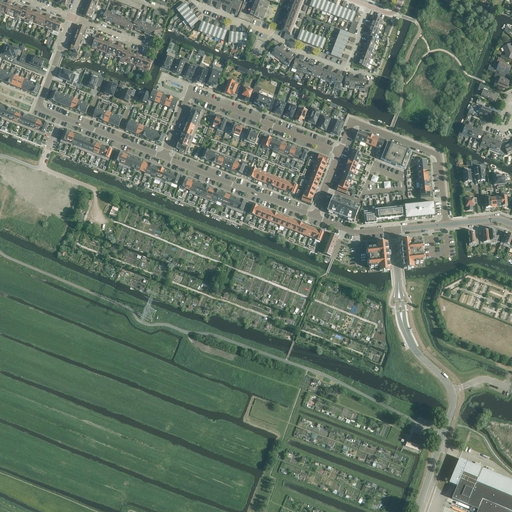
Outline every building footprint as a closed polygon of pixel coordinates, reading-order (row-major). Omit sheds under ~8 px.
[(226,0),(221,0),(218,8),(220,9),(222,5),(224,6),(226,0)] [(237,1),(235,0),(231,0),(227,12),(230,13),(231,9),(234,10),(237,1)] [(253,5),(264,10),(264,7),(267,8),(268,6),(255,0),(253,5)] [(293,0),(281,32),(285,33),(286,33),(288,34),(290,35),(303,0),(293,0)] [(5,15),(10,2),(8,1),(7,4),(7,5),(4,4),(0,13),(5,15)] [(88,4),(87,6),(96,10),(98,5),(87,1),(86,3),(88,4)] [(237,16),(242,2),(237,1),(234,10),(236,11),(235,15),(237,16)] [(10,17),(13,7),(10,6),(10,5),(11,5),(12,3),(10,2),(5,15),(10,17)] [(176,10),(179,13),(187,7),(184,3),(176,10)] [(14,18),(19,6),(17,5),(16,7),(17,8),(17,9),(13,7),(10,17),(14,18)] [(251,10),(264,16),(265,13),(263,12),(264,10),(253,5),(251,10)] [(23,11),(19,10),(20,9),(21,7),(19,6),(14,18),(19,20),(20,19),(23,11)] [(83,10),(94,15),(96,10),(87,6),(86,9),(84,9),(83,10)] [(20,19),(25,20),(29,8),(27,7),(27,9),(25,10),(23,9),(23,11),(20,19)] [(179,13),(182,17),(190,10),(187,7),(179,13)] [(29,8),(25,20),(23,23),(28,25),(29,22),(33,13),(29,12),(30,11),(31,11),(31,9),(29,8)] [(92,20),(94,15),(83,10),(82,12),(84,13),(83,16),(92,20)] [(185,20),(193,14),(190,10),(182,17),(185,20)] [(260,18),(263,19),(264,16),(251,10),(249,16),(251,17),(254,18),(260,20),(260,18)] [(29,22),(32,23),(34,24),(39,12),(37,11),(36,13),(37,13),(36,14),(33,13),(29,22)] [(105,23),(107,23),(111,13),(106,11),(103,19),(106,21),(105,23)] [(39,12),(34,24),(39,26),(42,17),(39,15),(39,14),(40,15),(41,12),(39,12)] [(111,13),(107,23),(109,24),(109,22),(112,23),(116,14),(111,13)] [(46,17),(46,18),(42,17),(39,26),(44,28),(48,15),(46,14),(46,17)] [(116,14),(112,23),(115,24),(114,26),(116,27),(120,16),(116,14)] [(193,14),(185,20),(188,24),(196,17),(193,14)] [(44,28),(48,30),(52,20),(49,19),(49,18),(50,18),(50,16),(48,15),(44,28)] [(373,19),(372,22),(381,25),(383,20),(370,15),(369,18),(373,19)] [(120,16),(116,27),(118,28),(119,26),(122,27),(125,18),(120,16)] [(199,21),(196,17),(188,24),(191,27),(199,21)] [(52,20),(48,30),(47,33),(52,34),(58,19),(56,18),(55,20),(56,21),(55,22),(52,20)] [(125,18),(122,27),(125,28),(124,30),(126,31),(130,20),(125,18)] [(57,36),(58,33),(62,24),(58,23),(58,22),(59,22),(60,20),(58,19),(52,34),(57,36)] [(136,19),(135,22),(132,28),(133,28),(135,29),(135,31),(137,31),(141,21),(136,19)] [(128,29),(132,31),(133,28),(132,28),(135,22),(130,20),(126,31),(128,31),(128,29)] [(145,23),(142,21),(141,21),(137,31),(138,32),(139,30),(142,31),(145,23)] [(198,32),(202,34),(206,24),(202,22),(198,32)] [(366,25),(380,30),(381,25),(372,22),(371,24),(367,23),(366,25)] [(142,31),(144,32),(145,32),(144,34),(146,35),(150,24),(145,23),(142,31)] [(150,24),(146,35),(148,36),(149,34),(152,35),(155,26),(150,24)] [(370,29),(369,31),(378,35),(380,30),(366,25),(366,27),(370,29)] [(76,28),(76,30),(86,34),(88,29),(79,26),(78,29),(76,28)] [(162,29),(157,27),(155,26),(152,35),(156,37),(158,34),(160,35),(162,29)] [(77,33),(76,36),(84,39),(86,34),(76,30),(75,32),(77,33)] [(227,32),(223,30),(219,40),(223,42),(227,32)] [(297,40),(301,42),(305,32),(301,31),(297,40)] [(350,34),(341,31),(339,35),(349,39),(350,34)] [(364,32),(363,35),(365,36),(365,35),(378,40),(376,40),(378,35),(369,31),(368,34),(364,32)] [(367,42),(376,45),(378,40),(365,35),(365,36),(364,38),(368,39),(367,42)] [(72,40),(83,44),(84,39),(76,36),(75,38),(73,38),(72,40)] [(96,51),(101,38),(99,37),(98,41),(95,40),(91,49),(96,51)] [(101,38),(96,51),(101,52),(105,43),(102,42),(103,39),(101,38)] [(318,48),(322,50),(326,40),(322,39),(318,48)] [(73,42),(72,45),(81,49),(83,44),(72,40),(71,41),(73,42)] [(105,43),(101,52),(106,54),(111,42),(109,41),(107,44),(105,43)] [(111,42),(106,54),(111,56),(114,47),(111,46),(113,42),(111,42)] [(362,43),(362,45),(375,50),(376,45),(367,42),(366,44),(362,43)] [(511,43),(502,48),(505,55),(504,57),(511,60),(511,43)] [(114,47),(111,56),(115,58),(120,45),(118,44),(117,48),(114,47)] [(2,53),(0,57),(7,59),(8,56),(11,57),(12,58),(12,56),(13,56),(16,58),(17,55),(20,56),(22,52),(17,50),(19,47),(16,46),(13,45),(12,48),(8,46),(4,54),(2,53)] [(77,59),(81,49),(72,45),(70,50),(73,51),(71,57),(77,59)] [(115,58),(120,60),(123,51),(124,51),(124,50),(121,49),(122,46),(120,45),(115,58)] [(271,55),(275,58),(284,46),(282,45),(279,48),(277,47),(272,53),(270,51),(266,56),(269,58),(271,55)] [(375,50),(362,45),(361,47),(365,49),(364,51),(373,55),(375,50)] [(275,58),(279,61),(285,53),(283,51),(286,48),(284,46),(275,58)] [(120,61),(122,61),(125,62),(129,50),(127,49),(126,52),(124,51),(123,51),(120,60),(120,61)] [(129,50),(125,62),(129,64),(133,55),(130,54),(131,51),(129,50)] [(283,64),(292,52),(290,51),(288,54),(285,53),(279,61),(283,64)] [(358,54),(371,59),(373,55),(364,51),(363,54),(359,52),(358,54)] [(292,52),(283,64),(288,67),(294,59),(291,57),(294,54),(292,52)] [(332,52),(331,56),(341,60),(342,55),(332,52)] [(133,55),(129,64),(134,66),(139,53),(137,53),(136,56),(133,55)] [(142,58),(140,57),(141,54),(139,53),(134,66),(139,68),(142,58)] [(371,59),(358,54),(357,57),(361,58),(360,61),(369,64),(371,59)] [(33,56),(30,64),(41,69),(41,68),(42,66),(44,61),(33,56)] [(166,57),(162,69),(169,71),(171,66),(174,67),(178,58),(174,57),(173,60),(166,57)] [(292,69),(297,71),(302,57),(300,57),(298,61),(296,60),(292,69)] [(297,71),(302,73),(305,63),(303,62),(304,58),(302,57),(297,71)] [(142,69),(144,70),(146,70),(148,71),(149,71),(150,69),(152,62),(149,61),(146,60),(144,59),(142,58),(139,68),(142,69)] [(505,61),(498,58),(497,62),(499,63),(496,70),(508,74),(511,67),(504,64),(505,61)] [(189,61),(184,59),(182,63),(178,61),(173,72),(176,73),(175,74),(179,75),(180,74),(180,75),(183,67),(186,68),(189,61)] [(305,63),(302,73),(306,75),(312,61),(309,60),(308,64),(305,63)] [(312,61),(306,75),(311,76),(315,67),(312,66),(314,62),(312,61)] [(369,64),(360,61),(359,63),(355,62),(354,64),(367,69),(369,64)] [(197,82),(204,85),(209,72),(203,69),(205,65),(201,64),(197,73),(200,74),(197,82)] [(311,76),(316,78),(321,65),(319,64),(317,68),(315,67),(311,76)] [(188,65),(184,77),(191,80),(193,74),(196,75),(198,69),(188,65)] [(316,78),(321,80),(324,71),(322,70),(323,66),(321,65),(316,78)] [(324,71),(321,80),(325,82),(331,68),(328,68),(327,72),(324,71)] [(330,84),(334,74),(331,73),(333,69),(331,68),(325,82),(330,84)] [(60,74),(59,77),(60,77),(60,78),(67,81),(66,84),(68,85),(72,86),(76,75),(63,70),(62,74),(61,75),(60,74)] [(212,70),(206,85),(208,86),(208,87),(213,89),(214,86),(217,87),(220,78),(219,78),(221,73),(212,70)] [(334,74),(330,84),(335,85),(340,72),(338,71),(336,75),(334,74)] [(6,83),(10,74),(5,72),(1,81),(6,83)] [(340,72),(335,85),(340,87),(341,83),(343,84),(344,79),(343,79),(343,78),(341,77),(342,73),(340,72)] [(505,77),(496,73),(494,77),(499,79),(497,83),(498,83),(497,86),(507,90),(508,87),(510,82),(504,80),(505,77)] [(11,85),(15,76),(10,74),(6,83),(11,85)] [(344,89),(350,89),(351,75),(349,75),(348,79),(345,79),(344,79),(343,84),(345,84),(344,89)] [(16,87),(20,78),(15,76),(11,85),(16,87)] [(363,76),(361,76),(360,90),(360,92),(364,92),(364,93),(368,94),(368,88),(365,88),(366,81),(363,81),(363,76)] [(91,77),(87,87),(95,90),(96,86),(100,88),(104,78),(99,77),(98,79),(91,77)] [(21,89),(25,80),(20,78),(16,87),(21,89)] [(26,91),(30,82),(25,80),(21,89),(26,91)] [(109,83),(105,94),(109,96),(112,97),(113,97),(117,86),(118,84),(118,83),(113,81),(113,82),(112,84),(109,83)] [(225,90),(224,93),(230,96),(231,95),(234,96),(235,92),(239,94),(242,88),(238,86),(238,85),(235,84),(235,83),(229,81),(227,86),(226,86),(224,90),(225,90)] [(31,93),(35,84),(30,82),(26,91),(31,93)] [(270,107),(275,94),(268,92),(267,95),(261,92),(264,85),(258,82),(254,92),(259,94),(256,101),(261,103),(260,104),(265,106),(265,105),(270,107)] [(36,95),(40,86),(35,84),(31,93),(36,95)] [(489,88),(480,85),(478,90),(483,92),(481,97),(489,100),(488,101),(495,104),(498,95),(494,93),(494,94),(487,92),(489,88)] [(244,96),(242,100),(248,102),(249,99),(250,99),(253,91),(245,88),(245,89),(242,88),(240,94),(242,95),(242,96),(244,96)] [(136,92),(130,89),(129,91),(125,90),(121,100),(128,103),(131,96),(134,98),(136,92)] [(55,103),(59,93),(54,91),(50,100),(55,103)] [(154,102),(158,93),(153,91),(149,100),(154,102)] [(150,95),(143,92),(142,96),(137,94),(135,97),(141,99),(140,102),(146,105),(147,102),(148,102),(150,99),(149,99),(150,95)] [(60,104),(64,95),(59,93),(55,103),(60,104)] [(160,104),(163,95),(158,93),(154,102),(160,104)] [(65,106),(69,97),(64,95),(60,104),(65,106)] [(165,106),(168,97),(163,95),(160,104),(165,106)] [(70,108),(74,99),(69,97),(65,106),(70,108)] [(170,108),(173,99),(168,97),(165,106),(170,108)] [(75,110),(79,101),(74,99),(70,108),(75,110)] [(175,110),(178,101),(173,99),(170,108),(175,110)] [(80,112),(84,103),(79,101),(75,110),(80,112)] [(285,104),(278,101),(278,102),(276,107),(275,109),(276,109),(275,113),(281,116),(285,104)] [(86,115),(89,105),(84,103),(80,112),(86,115)] [(290,105),(287,103),(285,109),(288,111),(286,116),(288,117),(292,119),(296,108),(290,105)] [(300,105),(296,114),(298,115),(297,118),(302,121),(304,117),(305,117),(309,109),(300,105)] [(492,111),(482,107),(479,105),(476,112),(479,114),(489,118),(492,111)] [(6,108),(2,117),(8,119),(11,110),(6,108)] [(98,119),(102,110),(97,108),(93,117),(98,119)] [(190,113),(199,117),(201,112),(192,108),(190,113)] [(11,110),(8,119),(13,121),(17,112),(11,110)] [(103,121),(107,112),(102,110),(98,119),(103,121)] [(320,113),(313,110),(312,113),(311,117),(308,123),(315,126),(320,113)] [(17,112),(13,121),(18,124),(22,114),(17,112)] [(108,123),(112,114),(107,112),(103,121),(108,123)] [(190,113),(188,118),(197,122),(199,117),(190,113)] [(22,114),(18,124),(24,126),(27,116),(22,114)] [(113,125),(117,116),(112,114),(108,123),(113,125)] [(321,114),(319,120),(321,121),(318,129),(323,131),(323,130),(325,131),(330,120),(323,118),(324,115),(321,114)] [(27,116),(24,126),(29,128),(33,119),(27,116)] [(119,127),(122,118),(117,116),(113,125),(119,127)] [(188,118),(186,123),(195,127),(197,122),(188,118)] [(217,130),(221,120),(216,118),(215,122),(212,121),(212,122),(210,125),(210,127),(212,128),(217,130)] [(33,119),(29,128),(34,130),(38,121),(33,119)] [(331,133),(331,134),(337,137),(342,123),(332,119),(327,132),(331,133)] [(228,127),(225,126),(227,122),(221,120),(217,130),(217,131),(223,133),(223,132),(226,133),(228,127)] [(38,121),(34,130),(40,132),(43,123),(38,121)] [(131,132),(135,123),(129,121),(126,130),(131,132)] [(467,136),(472,121),(470,121),(470,123),(469,123),(468,126),(465,125),(463,132),(460,131),(459,135),(466,138),(467,136)] [(43,123),(40,132),(45,134),(49,125),(43,123)] [(136,134),(140,125),(135,123),(131,132),(136,134)] [(184,128),(193,132),(195,127),(186,123),(184,128)] [(233,136),(237,126),(232,124),(231,128),(228,127),(226,133),(228,134),(233,136)] [(141,136),(145,127),(140,125),(136,134),(141,136)] [(475,140),(480,127),(481,126),(479,125),(478,126),(477,130),(474,129),(471,138),(475,140)] [(244,133),(241,132),(243,128),(238,126),(237,126),(233,136),(233,137),(238,139),(239,138),(242,139),(244,133)] [(146,138),(150,129),(145,127),(141,136),(146,138)] [(475,140),(480,141),(483,133),(481,132),(483,128),(480,127),(475,140)] [(191,137),(193,132),(184,128),(182,133),(191,137)] [(151,140),(155,131),(150,129),(146,138),(151,140)] [(249,144),(254,132),(248,130),(247,134),(244,133),(242,139),(244,140),(244,141),(249,144)] [(65,131),(61,140),(67,143),(70,133),(65,131)] [(156,142),(160,133),(155,131),(151,140),(156,142)] [(355,140),(361,142),(364,133),(359,131),(355,140)] [(260,139),(257,138),(259,134),(254,132),(249,144),(254,146),(255,145),(258,146),(260,139)] [(70,133),(67,143),(72,145),(76,135),(70,133)] [(161,144),(165,135),(160,133),(156,142),(161,144)] [(180,139),(189,142),(191,137),(182,133),(180,139)] [(361,142),(366,144),(369,135),(364,133),(361,142)] [(485,147),(490,134),(488,133),(486,137),(484,136),(481,145),(485,147)] [(76,135),(72,145),(77,147),(81,138),(76,135)] [(366,144),(371,146),(374,137),(369,135),(366,144)] [(272,139),(267,137),(266,140),(263,146),(268,148),(272,139)] [(371,146),(376,148),(379,139),(374,137),(371,146)] [(493,153),(499,138),(497,137),(495,141),(493,140),(490,148),(489,151),(493,153)] [(81,138),(77,147),(83,149),(86,140),(81,138)] [(498,154),(503,156),(503,150),(503,146),(502,145),(502,143),(501,143),(501,141),(500,141),(501,139),(499,138),(493,153),(498,154)] [(178,144),(187,147),(189,142),(180,139),(178,144)] [(277,141),(272,139),(268,148),(273,150),(277,141)] [(381,150),(385,141),(379,139),(376,148),(381,150)] [(86,140),(83,149),(88,151),(91,142),(86,140)] [(282,143),(277,141),(273,150),(278,152),(282,143)] [(508,156),(511,153),(507,141),(505,142),(506,146),(504,147),(503,146),(503,150),(503,156),(506,156),(507,155),(508,156)] [(91,142),(88,151),(93,153),(97,144),(91,142)] [(287,145),(282,143),(278,152),(283,154),(287,145)] [(388,143),(381,160),(384,161),(384,162),(390,164),(391,163),(396,165),(395,166),(396,167),(396,166),(402,169),(402,168),(405,170),(412,153),(409,151),(391,144),(388,143)] [(97,144),(93,153),(98,155),(102,146),(97,144)] [(185,152),(187,147),(178,144),(176,149),(185,152)] [(292,147),(287,145),(283,154),(288,156),(292,147)] [(102,146),(98,155),(104,157),(107,148),(102,146)] [(297,149),(292,147),(288,156),(293,158),(297,149)] [(107,148),(104,157),(109,159),(113,150),(107,148)] [(302,151),(297,149),(293,158),(298,160),(302,151)] [(206,161),(210,152),(205,150),(201,159),(206,161)] [(307,153),(302,151),(298,160),(304,162),(307,153)] [(360,159),(362,154),(353,151),(351,156),(360,159)] [(114,161),(120,163),(123,154),(118,152),(114,161)] [(211,163),(215,154),(210,152),(206,161),(211,163)] [(120,163),(125,165),(128,156),(123,154),(120,163)] [(216,165),(220,156),(215,154),(211,163),(216,165)] [(326,164),(329,159),(319,155),(317,161),(326,164)] [(125,165),(130,168),(134,158),(128,156),(125,165)] [(222,167),(225,158),(220,156),(216,165),(222,167)] [(358,164),(360,159),(351,156),(349,161),(358,164)] [(130,168),(135,170),(139,160),(134,158),(130,168)] [(227,169),(230,160),(225,158),(222,167),(227,169)] [(135,170),(141,172),(144,163),(139,160),(135,170)] [(232,171),(235,162),(230,160),(227,169),(232,171)] [(324,169),(326,164),(317,161),(315,166),(324,169)] [(356,169),(358,164),(349,161),(347,166),(356,169)] [(237,173),(240,164),(235,162),(232,171),(237,173)] [(141,172),(146,174),(150,165),(144,163),(141,172)] [(242,175),(246,166),(240,164),(237,173),(242,175)] [(146,174),(151,176),(155,167),(150,165),(146,174)] [(484,176),(485,176),(485,172),(484,172),(483,168),(479,168),(478,165),(474,166),(474,169),(475,176),(477,176),(478,182),(485,181),(484,176)] [(323,174),(324,169),(315,166),(313,171),(323,174)] [(354,174),(356,169),(347,166),(345,171),(354,174)] [(151,176),(157,178),(160,169),(155,167),(151,176)] [(254,179),(257,170),(252,168),(249,177),(254,179)] [(157,178),(162,180),(165,171),(160,169),(157,178)] [(254,179),(259,181),(262,172),(257,170),(254,179)] [(162,180),(167,182),(170,173),(165,171),(162,180)] [(321,179),(323,174),(313,171),(311,176),(321,179)] [(352,179),(354,174),(345,171),(343,176),(352,179)] [(471,171),(464,172),(465,183),(472,182),(471,171)] [(259,181),(264,183),(267,174),(262,172),(259,181)] [(167,182),(172,184),(175,175),(170,173),(167,182)] [(264,183),(269,185),(272,176),(267,174),(264,183)] [(172,184),(177,186),(181,177),(175,175),(172,184)] [(504,175),(493,177),(494,186),(498,185),(499,187),(504,186),(504,185),(505,184),(504,175)] [(269,185),(274,187),(278,178),(272,176),(269,185)] [(319,184),(321,179),(311,176),(309,181),(319,184)] [(350,185),(352,179),(343,176),(341,181),(350,185)] [(179,187),(185,189),(189,180),(183,178),(179,187)] [(274,187),(279,189),(283,180),(278,178),(274,187)] [(185,189),(190,191),(194,182),(189,180),(185,189)] [(279,189),(284,191),(288,182),(283,180),(279,189)] [(317,189),(319,184),(309,181),(307,186),(317,189)] [(348,190),(350,185),(341,181),(339,186),(348,190)] [(190,191),(195,193),(199,184),(194,182),(190,191)] [(284,191),(289,193),(293,184),(288,182),(284,191)] [(195,193),(200,195),(204,186),(199,184),(195,193)] [(289,193),(294,195),(298,186),(293,184),(289,193)] [(200,195),(205,197),(209,188),(204,186),(200,195)] [(315,194),(317,189),(307,186),(305,191),(315,194)] [(346,195),(348,190),(339,186),(337,191),(346,195)] [(205,197),(211,199),(214,190),(209,188),(205,197)] [(211,199),(216,201),(220,192),(214,190),(211,199)] [(305,191),(303,196),(313,199),(315,194),(305,191)] [(216,201),(221,203),(225,194),(220,192),(216,201)] [(221,203),(227,205),(230,196),(225,194),(221,203)] [(354,222),(360,206),(333,195),(327,212),(354,222)] [(227,205),(232,208),(235,198),(230,196),(227,205)] [(313,199),(303,196),(301,201),(311,205),(313,199)] [(232,208),(237,210),(241,200),(235,198),(232,208)] [(474,199),(465,199),(466,207),(467,211),(473,211),(472,207),(474,207),(474,204),(477,204),(476,199),(474,199)] [(237,210),(243,212),(246,203),(241,200),(237,210)] [(422,219),(435,218),(434,203),(427,204),(428,204),(428,206),(419,207),(419,205),(418,206),(418,207),(413,207),(412,205),(412,207),(406,208),(406,206),(404,206),(405,221),(419,219),(421,219),(422,219)] [(253,205),(249,214),(255,216),(258,207),(253,205)] [(260,218),(263,209),(258,207),(255,216),(260,218)] [(116,209),(113,218),(115,219),(117,215),(120,216),(121,213),(119,211),(119,210),(116,209)] [(265,220),(268,211),(263,209),(260,218),(265,220)] [(270,222),(273,213),(268,211),(265,220),(270,222)] [(270,222),(275,224),(278,215),(273,213),(270,222)] [(275,224),(280,226),(283,217),(278,215),(275,224)] [(285,228),(289,219),(283,217),(280,226),(285,228)] [(290,230),(294,221),(289,219),(285,228),(290,230)] [(295,232),(299,223),(294,221),(290,230),(295,232)] [(300,234),(304,225),(299,223),(295,232),(300,234)] [(305,236),(309,227),(304,225),(300,234),(305,236)] [(310,238),(314,229),(309,227),(305,236),(310,238)] [(315,240),(319,231),(314,229),(310,238),(315,240)] [(495,230),(488,231),(490,244),(499,243),(499,236),(496,237),(495,230)] [(315,240),(320,242),(324,233),(319,231),(315,240)] [(479,238),(480,245),(490,244),(488,231),(482,232),(483,238),(479,238)] [(475,232),(468,233),(469,246),(479,245),(478,238),(475,239),(475,232)] [(338,237),(331,234),(330,236),(323,254),(330,257),(338,237)] [(511,240),(511,235),(508,234),(505,240),(503,246),(509,248),(511,240)] [(412,240),(400,241),(403,269),(415,268),(415,265),(424,264),(422,243),(412,244),(412,240)] [(391,271),(388,243),(376,244),(377,247),(367,248),(369,269),(379,268),(379,272),(391,271)] [(419,446),(407,442),(405,446),(417,451),(419,446)] [(450,485),(457,488),(463,473),(467,464),(460,461),(450,485)] [(511,482),(467,464),(463,473),(478,479),(476,482),(511,497),(511,482)] [(478,479),(463,473),(457,488),(452,499),(478,510),(477,511),(511,511),(511,497),(476,482),(478,479)]
